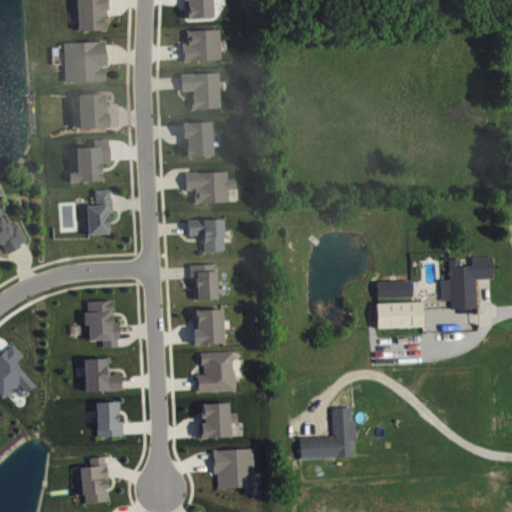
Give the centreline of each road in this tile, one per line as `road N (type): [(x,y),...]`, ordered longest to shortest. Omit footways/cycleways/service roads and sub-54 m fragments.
road 1 (residential): [(160,487),(143,0)]
road 2 (residential): [(0,302),(54,275),(151,266)]
